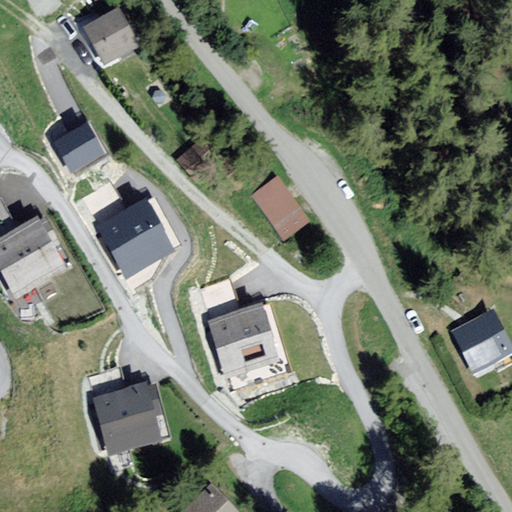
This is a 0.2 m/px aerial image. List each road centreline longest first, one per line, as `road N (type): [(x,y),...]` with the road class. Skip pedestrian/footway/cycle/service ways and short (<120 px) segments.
road 1 (unclassified): [(162,0),(377,287),(499,511)]
road 2 (track): [(344,298),(304,288),(190,191),(0,0)]
road 3 (track): [(269,456),(137,334),(33,171),(0,160)]
